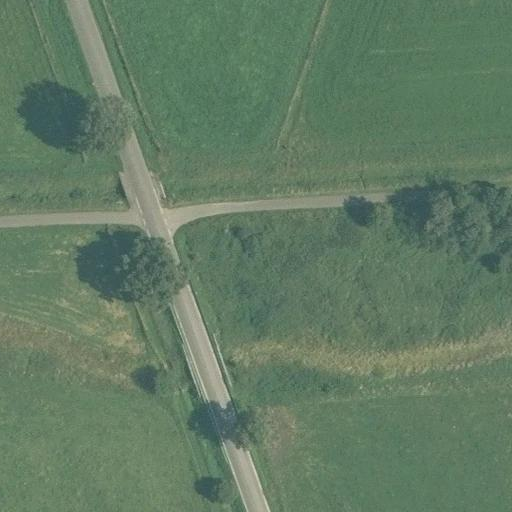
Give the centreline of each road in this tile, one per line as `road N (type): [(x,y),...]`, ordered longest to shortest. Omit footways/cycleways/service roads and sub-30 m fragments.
road 1 (unclassified): [(80,0),(266,511)]
road 2 (track): [(511,189),(111,211)]
